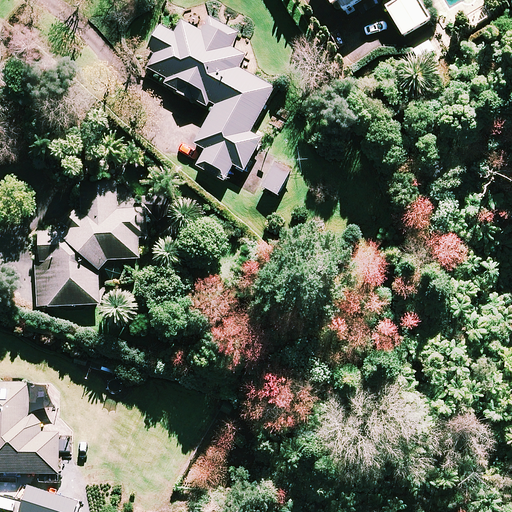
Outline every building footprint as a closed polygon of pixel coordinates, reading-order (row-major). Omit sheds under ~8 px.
[(328,0),(333,6),(339,2),(345,13),(358,5),(359,7),(369,0),(400,0),(401,0),(386,9),(404,38),(433,20),(420,0),(328,0)] [(169,77),(166,83),(208,105),(210,101),(216,104),(197,142),(208,148),(199,164),(227,179),(235,163),(246,169),(263,137),(252,131),(276,86),(240,67),(247,54),(232,47),(240,32),(191,5),(177,31),(161,23),(148,48),(157,52),(149,67),(169,77)] [(290,176),(275,167),(264,184),(279,193),(290,176)] [(134,199),(127,192),(119,193),(119,177),(84,178),(85,211),(82,215),(74,209),(63,222),(71,228),(67,231),(40,232),(43,304),(103,303),(102,268),(111,258),(142,257),(142,236),(148,236),(147,206),(135,206),(134,199)] [(166,185),(146,203),(162,222),(182,204),(166,185)] [(43,430),(44,416),(32,416),(32,381),(0,380),(0,470),(60,472),(61,431),(43,430)] [(75,511),(79,500),(31,485),(22,511),(75,511)]
